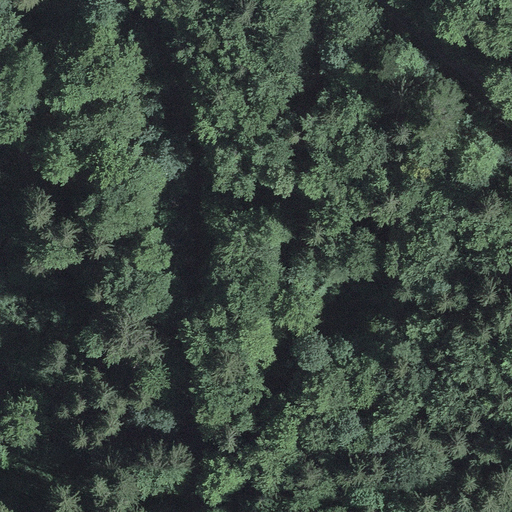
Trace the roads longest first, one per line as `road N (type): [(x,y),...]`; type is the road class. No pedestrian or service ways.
road 1 (track): [(187,511),(182,134),(133,0)]
road 2 (track): [(391,0),(511,110)]
